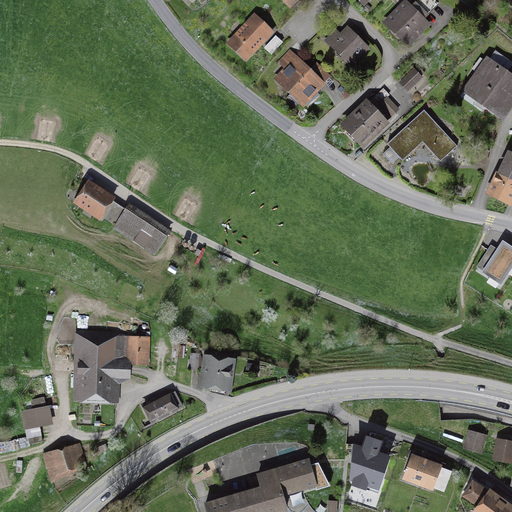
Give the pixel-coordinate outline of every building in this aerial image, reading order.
[(425,14),(436,3),(433,0),(419,0),(415,4),(425,14)] [(408,43),(427,24),(406,3),(387,23),(408,43)] [(246,59),(271,32),(254,17),(229,44),(246,59)] [(340,37),(334,31),(326,40),(350,64),(360,54),(358,52),(364,46),(349,32),(343,38),(341,36),(340,37)] [(275,37),(265,48),(271,53),(281,42),(275,37)] [(501,116),(502,117),(504,116),(503,115),(511,102),(511,79),(503,73),(510,62),(495,51),(466,91),(501,115),(501,116)] [(290,91),(309,72),(296,60),(278,79),(290,91)] [(309,72),(290,91),(303,103),(329,75),(317,63),(309,72)] [(414,71),(401,83),(407,90),(420,77),(414,71)] [(344,124),(361,143),(379,125),(382,128),(385,124),(385,123),(391,117),(388,114),(396,106),(383,92),(367,105),(366,103),(344,124)] [(387,144),(402,161),(411,153),(408,149),(423,135),(435,147),(436,146),(446,156),(457,146),(424,110),(387,144)] [(54,142),(58,117),(38,114),(34,139),(54,142)] [(95,131),(85,154),(102,162),(112,139),(95,131)] [(487,151),(478,148),(474,160),(484,163),(487,151)] [(511,155),(509,153),(490,193),(509,202),(511,196),(511,155)] [(139,189),(153,170),(138,159),(124,178),(139,189)] [(110,199),(89,185),(78,202),(85,207),(81,213),(90,218),(94,212),(99,216),(110,199)] [(184,220),(198,200),(184,189),(169,210),(184,220)] [(130,205),(127,210),(110,199),(99,216),(154,252),(169,230),(130,205)] [(511,264),(511,249),(503,243),(484,272),(500,283),(511,264)] [(112,374),(113,338),(114,334),(82,333),(80,395),(112,397),(112,374)] [(130,364),(146,364),(147,338),(131,337),(131,340),(113,338),(112,374),(128,375),(130,364)] [(209,351),(205,384),(226,387),(229,363),(232,364),(233,354),(209,351)] [(182,406),(176,393),(171,396),(169,394),(146,406),(154,421),(182,406)] [(43,399),(32,401),(33,409),(45,407),(43,399)] [(488,435),(468,430),(463,449),(482,454),(488,435)] [(29,445),(43,441),(41,434),(27,437),(29,445)] [(511,440),(496,438),(492,460),(511,463),(511,440)] [(355,448),(352,479),(377,487),(386,458),(375,455),(379,444),(367,440),(363,451),(355,448)] [(84,467),(78,445),(45,455),(52,481),(84,467)] [(412,456),(404,477),(443,492),(451,471),(412,456)] [(274,511),(286,508),(282,494),(316,484),(309,460),(258,475),(261,488),(205,505),(207,511),(274,511)] [(473,482),(465,495),(482,507),(477,511),(511,511),(511,509),(491,494),(473,482)] [(328,504),(336,505),(338,495),(329,494),(328,504)]
